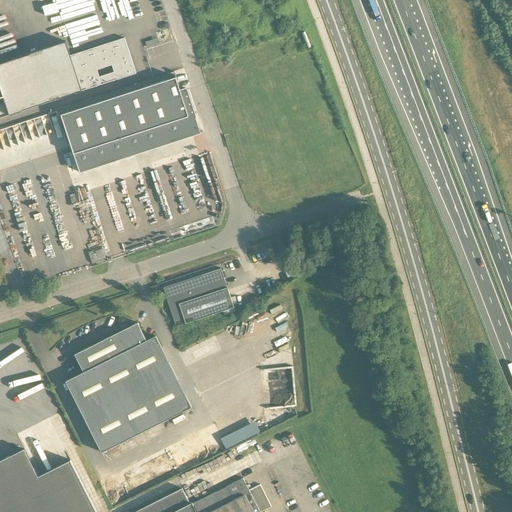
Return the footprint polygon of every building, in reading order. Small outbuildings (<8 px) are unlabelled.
[(70,56),(82,91),(136,74),(124,38),(70,56)] [(66,43),(0,64),(0,94),(1,96),(7,116),(82,91),(70,56),(66,43)] [(176,77),(61,115),(74,154),(179,120),(182,127),(194,123),(192,117),(195,116),(196,118),(197,117),(188,90),(187,90),(187,91),(181,93),(176,77)] [(163,288),(176,327),(234,308),(221,269),(163,288)] [(156,336),(147,341),(138,323),(75,355),(84,372),(66,382),(102,453),(191,408),(156,336)] [(257,421),(222,434),(226,446),(262,434),(257,421)] [(261,511),(271,507),(260,485),(249,490),(243,479),(190,505),(182,489),(152,504),(135,511),(129,511),(128,510),(125,511),(96,511),(71,460),(43,474),(29,447),(0,461),(0,511),(261,511)]
